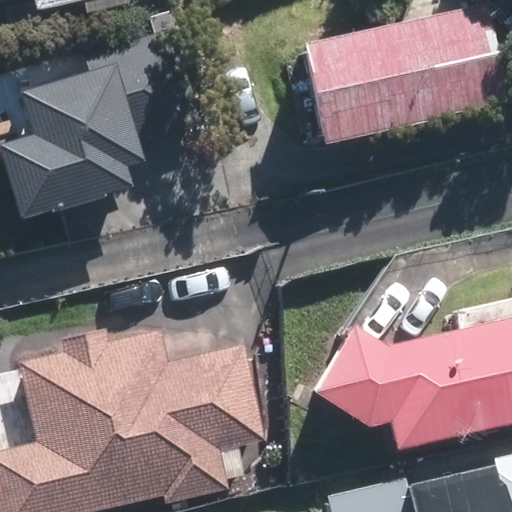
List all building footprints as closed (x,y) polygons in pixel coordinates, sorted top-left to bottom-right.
[(37,0),(42,17),(111,0),(37,0)] [(479,4),(305,43),(326,137),(500,98),(479,4)] [(37,136),(5,146),(27,217),(132,184),(125,163),(142,158),(134,133),(187,117),(160,31),(88,53),(93,70),(23,92),(37,136)] [(511,426),(511,321),(390,349),(359,330),(315,399),(370,433),(392,427),(398,452),(511,426)] [(172,367),(165,333),(111,345),(109,336),(64,347),(67,355),(21,366),(41,447),(0,456),(0,511),(106,511),(164,498),(167,510),(231,495),(222,455),(268,444),(246,349),(172,367)] [(511,511),(511,459),(493,464),(494,472),(410,491),(408,481),(324,501),(326,511),(511,511)]
